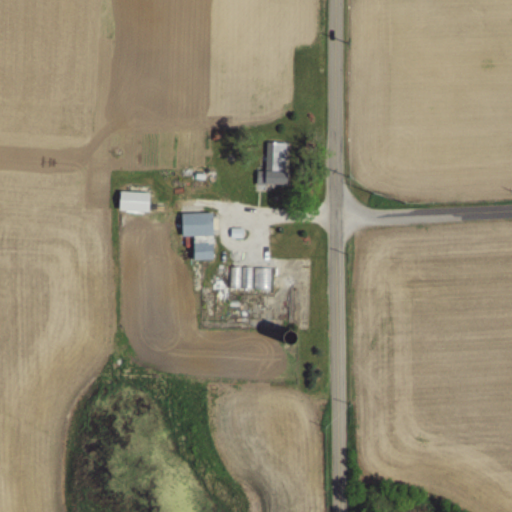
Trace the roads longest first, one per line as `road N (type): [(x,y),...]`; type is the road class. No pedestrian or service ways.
road 1 (tertiary): [(340,511),(336,0)]
road 2 (tertiary): [(339,217),(511,209)]
